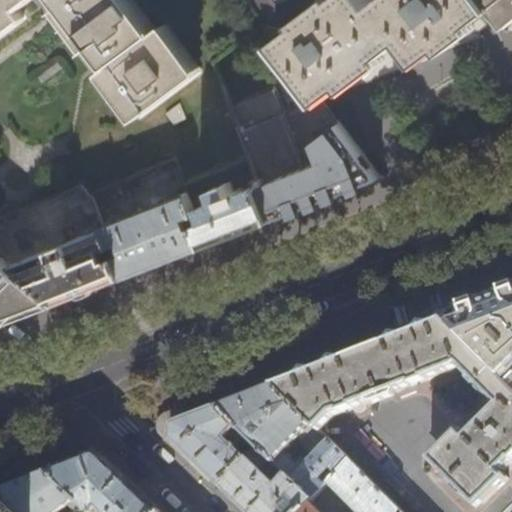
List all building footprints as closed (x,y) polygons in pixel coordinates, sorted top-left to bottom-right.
[(0,0),(0,35),(25,17),(18,7),(28,0),(69,0),(116,62),(107,70),(142,118),(203,70),(168,23),(159,30),(136,0),(0,0)] [(489,37),(486,31),(489,28),(496,22),(504,16),(492,0),(385,0),(381,4),(377,0),(331,0),(301,23),(304,27),(281,44),(320,96),(339,82),(344,78),(353,88),(489,37)] [(511,0),(492,0),(504,16),(511,25),(511,0)] [(329,108),(321,98),(292,110),(283,87),(235,106),(254,159),(275,217),(295,210),(368,181),(381,176),(364,155),(329,108)] [(275,217),(254,159),(186,185),(189,191),(208,243),(242,230),(275,217)] [(124,277),(104,224),(92,194),(91,192),(83,183),(46,198),(0,216),(0,249),(3,252),(1,254),(11,262),(56,302),(64,299),(89,290),(124,277)] [(208,243),(189,191),(104,224),(124,277),(166,260),(208,243)] [(11,262),(1,254),(3,252),(0,249),(0,324),(5,323),(56,302),(11,262)] [(511,301),(495,308),(473,317),(471,318),(451,326),(511,387),(511,301)] [(451,326),(471,318),(447,318),(444,319),(451,326)] [(366,350),(276,385),(321,429),(332,416),(352,408),(354,411),(355,412),(357,412),(360,412),(361,410),(363,409),(363,407),(363,405),(460,369),(498,407),(467,438),(459,430),(445,445),(446,446),(437,455),(436,468),(474,505),(485,505),(509,481),(503,474),(511,465),(511,387),(451,326),(444,319),(366,350)] [(246,396),(218,407),(250,438),(260,448),(272,459),(289,476),(289,477),(313,500),(326,486),(319,480),(332,468),(338,474),(352,460),(321,429),(276,385),(246,396)] [(221,487),(248,460),(238,450),(250,438),(218,407),(195,416),(174,424),(171,439),(203,470),(221,487)] [(313,500),(289,477),(281,485),(276,480),(273,483),(261,471),(272,459),(260,448),(248,460),(221,487),(247,511),(300,511),(310,502),(313,500)] [(89,511),(160,511),(144,496),(100,453),(80,461),(49,473),(89,511)] [(400,511),(402,510),(352,460),(338,474),(329,483),(359,511),(400,511)] [(89,511),(49,473),(24,483),(0,492),(0,496),(16,511),(89,511)] [(0,511),(16,511),(0,496),(0,511)] [(320,511),(310,502),(300,511),(320,511)]
